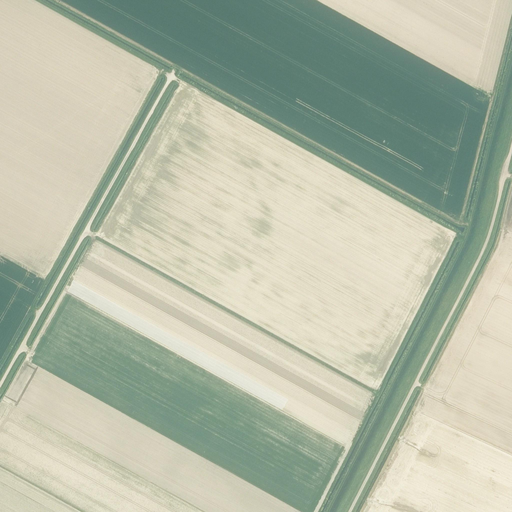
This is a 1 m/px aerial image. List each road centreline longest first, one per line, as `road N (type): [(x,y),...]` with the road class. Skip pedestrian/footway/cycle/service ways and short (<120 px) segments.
road 1 (track): [(326,511),(464,239),(511,56)]
road 2 (unclassified): [(349,511),(487,244),(511,156)]
road 3 (track): [(0,384),(172,73)]
